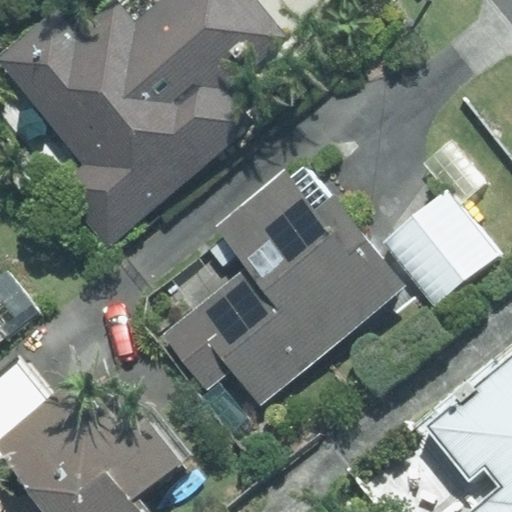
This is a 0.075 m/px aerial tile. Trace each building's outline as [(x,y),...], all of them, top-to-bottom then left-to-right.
[(66,188),(115,247),(264,124),(241,97),(306,43),(269,0),(173,0),(146,23),(127,1),(90,31),(72,9),(8,62),(94,165),(66,188)] [(236,369),(266,407),(418,286),(344,193),(326,207),(298,172),(227,228),(257,265),(165,338),(208,391),(236,369)] [(511,244),(465,188),(401,240),(454,305),(511,257),(511,244)] [(0,278),(0,344),(42,310),(10,270),(0,278)] [(165,511),(151,493),(194,459),(178,440),(131,433),(88,379),(62,400),(28,357),(0,379),(0,442),(55,511),(165,511)] [(511,511),(511,362),(439,421),(483,475),(495,465),(511,485),(511,488),(482,511),(511,511)]
